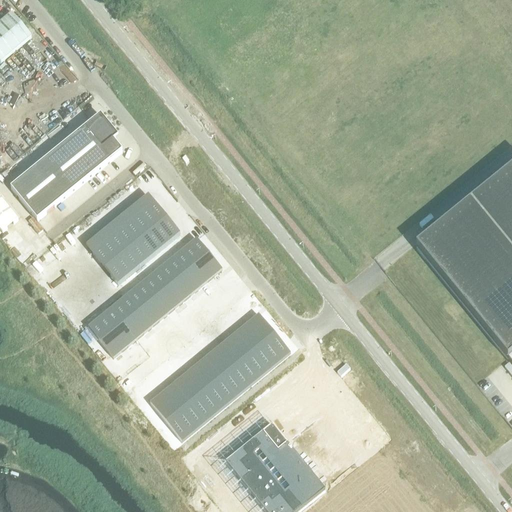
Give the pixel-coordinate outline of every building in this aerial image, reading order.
[(12,16),(4,22),(0,25),(0,66),(32,39),(12,16)] [(6,98),(0,102),(0,109),(9,103),(6,98)] [(75,112),(83,104),(80,100),(71,108),(75,112)] [(92,124),(11,190),(37,223),(123,153),(114,142),(116,140),(113,135),(115,134),(101,117),(92,124)] [(511,170),(416,248),(508,361),(511,357),(511,170)] [(0,198),(0,230),(3,234),(18,221),(0,198)] [(155,205),(93,256),(118,287),(180,237),(155,205)] [(194,218),(179,228),(187,239),(202,230),(194,218)] [(197,241),(174,260),(200,291),(223,272),(197,241)] [(174,260),(158,273),(184,304),(200,291),(174,260)] [(158,273),(143,285),(168,317),(184,304),(158,273)] [(143,285),(127,298),(153,329),(168,317),(143,285)] [(127,298),(112,311),(137,342),(153,329),(127,298)] [(112,311),(89,330),(114,361),(137,342),(112,311)] [(259,317),(236,336),(267,375),(291,356),(259,317)] [(236,336),(220,349),(252,388),(267,375),(236,336)] [(220,349),(204,361),(236,400),(252,388),(220,349)] [(204,361),(189,374),(221,413),(236,400),(204,361)] [(189,374),(173,387),(205,426),(221,413),(189,374)] [(173,387),(150,406),(182,445),(205,426),(173,387)] [(273,427),(226,465),(264,511),(301,511),(326,492),(273,427)]
